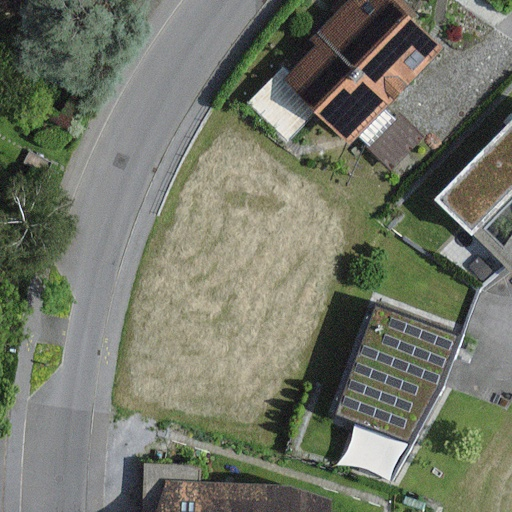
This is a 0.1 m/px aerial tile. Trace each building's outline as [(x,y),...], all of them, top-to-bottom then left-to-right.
[(387,110),(445,51),(393,0),(347,0),(313,35),(320,42),(289,73),(283,67),(246,104),(285,142),(315,112),(351,147),(360,139),(392,171),(424,139),(398,114),(395,117),(387,110)] [(511,274),(511,122),(434,202),(511,274)] [(470,239),(460,229),(450,239),(459,250),(470,239)] [(462,336),(375,304),(334,416),(409,443),(444,387),(462,336)] [(201,467),(144,465),(142,511),(330,511),(331,499),(303,490),(201,487),(201,467)]
